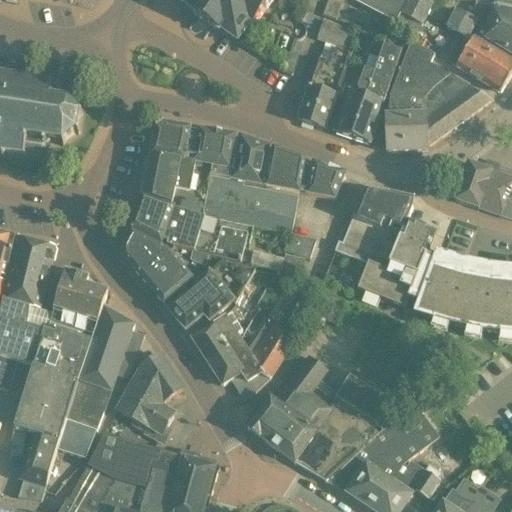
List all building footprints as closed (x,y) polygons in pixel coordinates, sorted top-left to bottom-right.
[(192,12),(190,15),(197,20),(193,26),(208,36),(212,31),(219,36),(221,33),(237,44),(249,28),(253,31),(274,0),(176,0),(176,1),(192,12)] [(343,0),(329,0),(323,19),(336,23),(343,0)] [(346,0),(374,14),(396,26),(401,17),(422,28),(427,18),(435,2),(431,0),(346,0)] [(511,0),(488,0),(495,1),(494,13),(511,17),(511,0)] [(448,29),(447,30),(468,41),(470,36),(476,40),(486,46),(488,42),(511,56),(511,17),(494,13),(493,13),(475,9),(472,22),(455,13),(448,29)] [(350,31),(322,22),(315,42),(343,51),(350,31)] [(353,88),(335,136),(351,142),(390,35),(389,34),(379,61),(370,57),(361,81),(354,79),(351,87),(353,88)] [(390,35),(351,142),(370,149),(379,124),(376,123),(382,106),(383,106),(407,41),(390,35)] [(459,53),(451,67),(500,96),(511,76),(511,61),(486,46),(476,40),(466,57),(459,53)] [(292,41),(283,71),(293,74),(302,45),(292,41)] [(434,60),(412,46),(390,102),(390,120),(386,120),(386,156),(426,156),(426,152),(492,105),(431,69),(434,60)] [(319,61),(310,89),(298,124),(325,133),(337,98),(351,57),(334,51),(330,65),(319,61)] [(0,152),(1,153),(1,157),(4,157),(4,154),(22,156),(24,158),(25,157),(25,156),(39,158),(41,160),(42,160),(41,157),(47,155),(50,156),(51,154),(48,152),(50,143),(62,145),(63,149),(65,148),(64,145),(76,135),(79,138),(81,135),(76,132),(79,120),(82,119),(81,116),(77,117),(69,106),(72,102),(70,101),(67,105),(52,103),(52,98),(51,98),(53,88),(57,85),(55,83),(52,86),(34,83),(35,79),(32,79),(31,83),(15,80),(15,76),(13,76),(12,80),(0,78),(0,152)] [(151,159),(189,166),(192,149),(194,135),(191,135),(192,132),(164,127),(163,127),(156,132),(151,159)] [(224,183),(243,186),(243,185),(245,185),(253,164),(259,147),(241,140),(240,142),(235,142),(236,139),(199,133),(199,136),(194,135),(192,149),(189,166),(212,170),(210,180),(224,183)] [(245,185),(341,203),(349,179),(314,166),(313,169),(305,166),(306,163),(274,152),(273,154),(269,153),(269,150),(259,147),(253,164),(245,185)] [(151,159),(142,200),(175,210),(174,213),(183,215),(218,225),(219,224),(247,230),(249,231),(291,237),(298,202),(242,190),(242,187),(243,186),(224,183),(210,180),(212,170),(189,166),(151,159)] [(511,172),(486,163),(483,171),(467,165),(454,203),(511,223),(511,172)] [(359,293),(404,311),(435,237),(406,226),(412,211),(415,202),(365,191),(342,248),(339,247),(336,254),(369,267),(359,293)] [(141,206),(132,232),(162,248),(173,251),(174,250),(187,255),(188,254),(192,255),(190,263),(205,270),(209,258),(240,265),(249,231),(247,230),(219,224),(218,225),(183,215),(174,213),(175,210),(142,200),(141,206)] [(193,282),(170,256),(132,235),(123,253),(124,262),(164,308),(193,282)] [(0,236),(0,284),(1,285),(2,279),(4,280),(14,240),(0,236)] [(316,243),(291,238),(285,255),(309,263),(316,243)] [(0,319),(0,391),(10,395),(18,365),(33,370),(43,333),(28,328),(30,309),(40,312),(55,251),(17,242),(2,302),(0,319)] [(255,256),(252,265),(273,271),(276,263),(255,256)] [(426,258),(426,259),(409,302),(419,306),(417,312),(416,314),(451,327),(486,333),(511,335),(511,278),(500,278),(479,274),(452,267),(426,258)] [(220,266),(166,310),(185,333),(204,317),(209,323),(232,304),(235,308),(248,286),(260,293),(269,277),(220,266)] [(43,333),(33,370),(15,433),(31,437),(24,461),(17,482),(23,484),(18,501),(41,504),(58,454),(103,310),(105,304),(85,289),(82,298),(81,298),(80,301),(73,299),(80,278),(66,274),(52,316),(48,334),(43,333)] [(228,354),(229,356),(210,369),(222,389),(233,382),(239,391),(260,377),(270,382),(295,342),(313,308),(321,287),(302,280),(292,301),(298,303),(283,334),(267,325),(249,355),(240,342),(229,349),(228,354)] [(322,297),(313,320),(311,325),(323,330),(325,325),(337,329),(346,307),(346,306),(323,296),(322,297)] [(103,310),(58,454),(86,463),(111,396),(117,380),(129,384),(144,340),(133,336),(135,329),(103,310)] [(229,349),(240,342),(226,319),(192,341),(210,369),(229,356),(228,354),(229,349)] [(117,414),(133,423),(151,391),(171,377),(159,360),(140,373),(117,414)] [(271,402),(258,418),(252,415),(246,426),(248,431),(248,432),(294,467),(327,487),(328,486),(344,496),(368,511),(400,511),(412,495),(413,493),(429,503),(439,486),(411,467),(406,472),(403,470),(439,442),(414,410),(388,430),(402,407),(393,401),(393,400),(354,376),(331,412),(312,398),(328,376),(310,362),(276,406),(271,402)] [(134,424),(131,429),(164,447),(171,434),(166,432),(174,418),(162,411),(164,406),(183,394),(171,377),(151,391),(133,423),(134,424)] [(9,459),(24,461),(27,436),(13,434),(9,459)] [(204,511),(215,469),(198,463),(199,459),(182,455),(180,459),(104,437),(98,456),(88,468),(69,503),(66,502),(61,511),(204,511)] [(453,495),(444,508),(443,507),(440,511),(495,511),(502,503),(481,489),(478,492),(466,484),(457,498),(453,495)]
